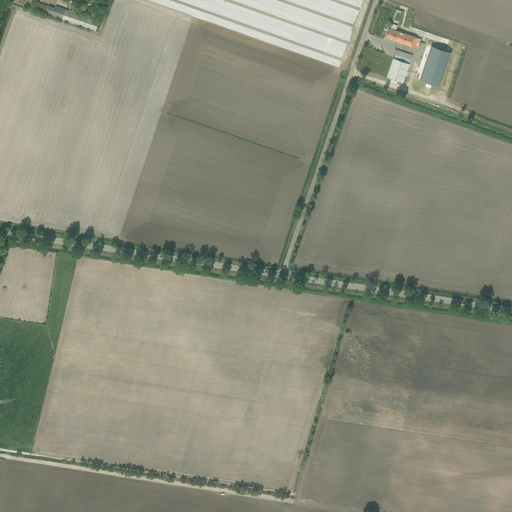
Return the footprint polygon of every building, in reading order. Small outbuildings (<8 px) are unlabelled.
[(71,5),(69,11),(56,6),(55,8),(48,6),(48,7),(39,3),(40,2),(36,0),(33,10),(96,31),(99,21),(73,12),(75,6),(71,5)] [(421,39),(388,28),(385,37),(415,47),(418,48),(421,39)] [(420,80),(440,87),(453,48),(433,41),(420,80)] [(410,63),(412,55),(397,50),(394,58),(410,63)] [(387,78),(403,84),(410,65),(394,59),(387,78)]
